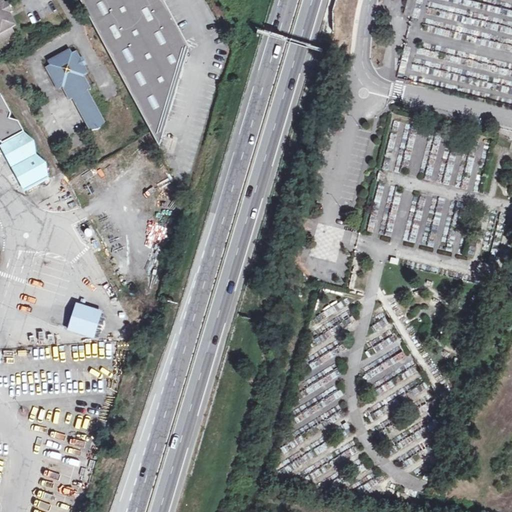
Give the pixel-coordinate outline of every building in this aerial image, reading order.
[(10,27),(13,25),(7,13),(10,10),(4,0),(0,0),(0,37),(1,40),(13,34),(10,27)] [(81,0),(161,146),(190,47),(164,0),(81,0)] [(409,0),(408,8),(414,9),(416,0),(409,0)] [(412,16),(414,9),(408,8),(406,15),(412,16)] [(104,123),(87,90),(90,89),(82,75),(87,72),(75,51),(71,53),(69,49),(48,61),(50,65),(46,67),(57,88),(61,86),(69,100),(71,99),(89,131),(98,129),(104,123)] [(0,146),(25,193),(48,180),(47,178),(46,165),(36,156),(33,142),(23,132),(18,123),(9,120),(11,113),(1,95),(0,95),(0,146)] [(65,141),(44,102),(33,107),(54,147),(65,141)] [(117,296),(109,281),(102,285),(110,300),(117,296)] [(99,314),(75,306),(67,331),(91,339),(99,314)]
